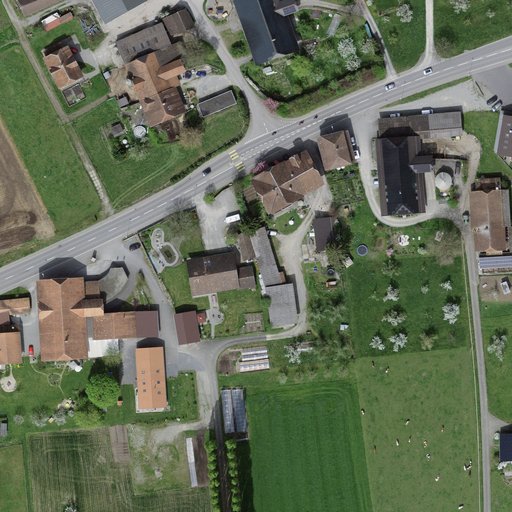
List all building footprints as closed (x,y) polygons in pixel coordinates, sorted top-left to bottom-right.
[(18,0),(25,15),(61,0),(18,0)] [(231,0),(252,63),(296,47),(285,14),(297,10),(293,0),(231,0)] [(183,9),(161,18),(169,36),(191,26),(183,9)] [(42,20),(47,30),(74,17),(71,11),(61,16),(59,11),(42,20)] [(114,41),(146,127),(187,111),(174,76),(185,72),(178,55),(168,59),(155,25),(114,41)] [(53,90),(79,77),(64,44),(37,57),(53,90)] [(203,116),(237,103),(232,89),(198,102),(203,116)] [(425,114),(427,136),(460,133),(458,111),(425,114)] [(511,114),(501,113),(494,152),(511,155),(511,114)] [(415,137),(427,136),(425,114),(377,119),(379,136),(371,136),(378,213),(422,209),(419,170),(433,169),(431,155),(417,156),(415,137)] [(344,128),(318,135),(326,168),(352,162),(344,128)] [(245,178),(266,214),(321,182),(301,146),(245,178)] [(458,164),(433,163),(437,199),(461,197),(458,164)] [(499,189),(467,191),(472,252),(504,249),(499,189)] [(328,217),(312,219),(315,243),(331,241),(328,217)] [(262,226),(246,231),(254,260),(263,285),(281,282),(262,226)] [(242,263),(254,260),(246,231),(234,234),(242,263)] [(231,249),(181,258),(188,295),(253,284),(249,266),(234,269),(231,249)] [(511,254),(476,257),(477,267),(511,265),(511,254)] [(121,288),(121,283),(127,282),(125,265),(107,267),(108,279),(98,280),(99,290),(121,288)] [(34,280),(40,360),(85,357),(82,317),(91,316),(100,315),(100,312),(99,298),(82,300),(80,277),(34,280)] [(281,282),(263,285),(269,325),(295,322),(289,281),(281,282)] [(25,298),(0,300),(0,315),(27,312),(25,298)] [(92,338),(134,336),(132,310),(100,312),(100,315),(91,316),(92,338)] [(192,312),(173,315),(176,336),(184,334),(185,341),(197,340),(192,312)] [(17,330),(0,331),(0,361),(20,360),(17,330)] [(174,367),(175,347),(134,344),(130,390),(146,391),(148,365),(174,367)] [(242,370),(269,365),(268,358),(240,363),(242,370)] [(225,431),(247,430),(244,388),(223,389),(225,431)] [(511,431),(497,431),(496,458),(511,458),(511,431)]
